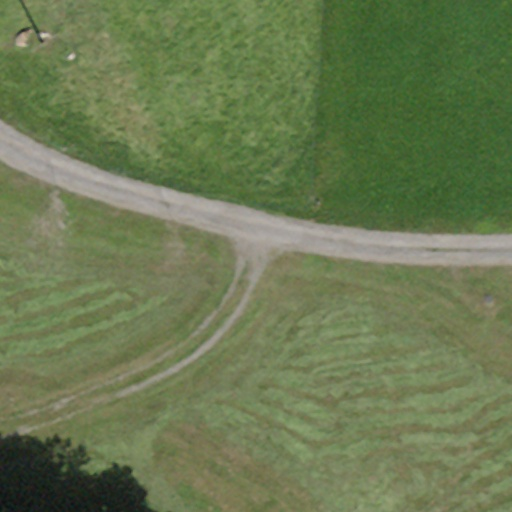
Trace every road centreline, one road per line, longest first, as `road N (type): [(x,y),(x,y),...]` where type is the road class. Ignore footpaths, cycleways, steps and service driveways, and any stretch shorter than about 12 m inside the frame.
road 1 (track): [(0,127),(48,157),(182,208),(306,237),(511,252)]
road 2 (track): [(0,441),(25,439),(179,375),(306,237)]
